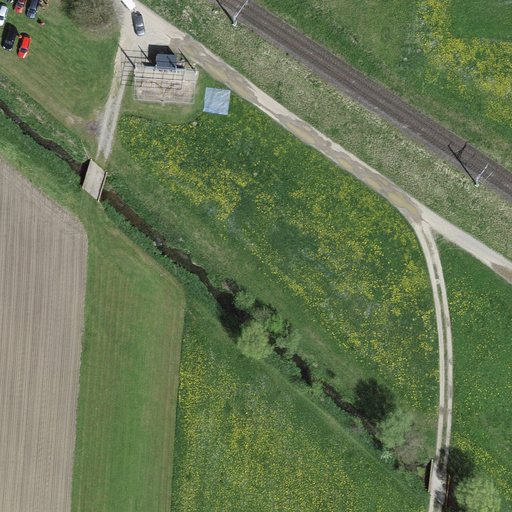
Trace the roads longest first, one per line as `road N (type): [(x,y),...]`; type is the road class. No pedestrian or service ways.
road 1 (track): [(432,511),(447,396),(441,331),(428,276),(388,182)]
road 2 (track): [(129,0),(388,182)]
road 3 (track): [(81,193),(104,151),(131,2)]
road 4 (track): [(388,182),(511,264)]
